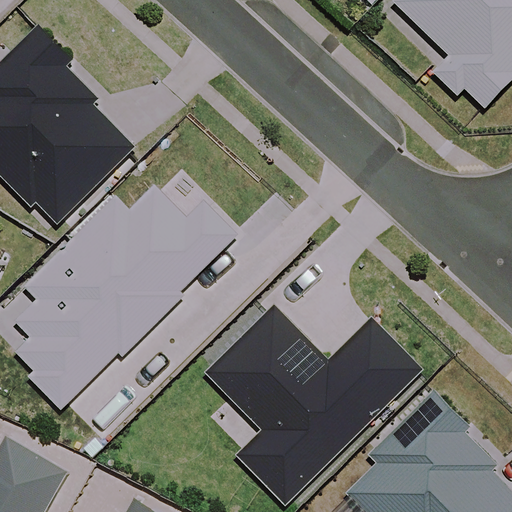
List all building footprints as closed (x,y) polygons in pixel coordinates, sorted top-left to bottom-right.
[(511,81),(511,5),(507,0),(398,0),(453,55),(437,71),(460,93),(468,85),(488,105),(511,81)] [(0,170),(33,204),(39,198),(62,222),(139,149),(96,104),(100,100),(66,65),(74,58),(43,27),(0,69),(0,170)] [(73,241),(155,326),(187,296),(182,291),(240,235),(205,199),(188,216),(158,186),(132,210),(119,197),(73,241)] [(67,411),(155,326),(73,241),(28,285),(40,298),(14,323),(32,341),(22,351),(40,369),(33,376),(67,411)] [(289,504),(426,368),(375,318),(332,361),(276,305),(210,371),(268,429),(241,456),(289,504)] [(474,425),(437,389),(373,452),(384,462),(351,495),(368,511),(511,511),(511,490),(493,471),(499,465),(466,432),(474,425)]
